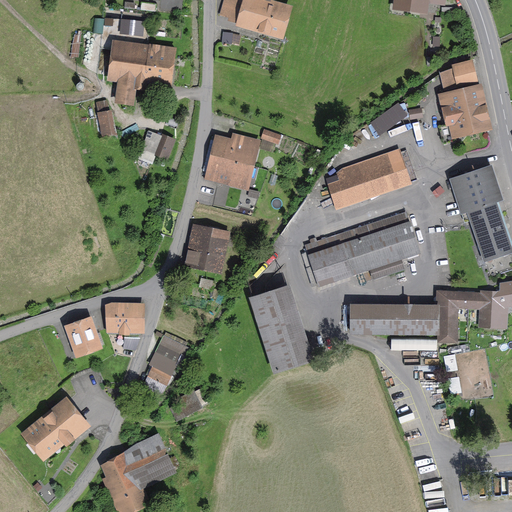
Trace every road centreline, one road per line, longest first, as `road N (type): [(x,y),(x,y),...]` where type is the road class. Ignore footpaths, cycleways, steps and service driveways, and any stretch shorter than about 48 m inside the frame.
road 1 (residential): [(163,285),(197,164),(209,0)]
road 2 (residential): [(57,511),(113,433),(163,285)]
road 3 (unclassified): [(0,338),(163,285)]
road 4 (secondary): [(511,152),(474,0)]
